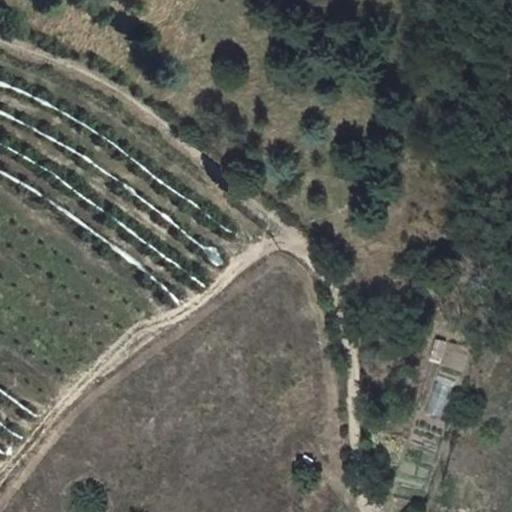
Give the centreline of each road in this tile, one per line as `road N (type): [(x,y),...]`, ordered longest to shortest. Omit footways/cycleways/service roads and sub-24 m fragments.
road 1 (track): [(285,243),(256,251),(210,295),(99,371),(0,472)]
road 2 (track): [(0,30),(154,108),(278,222),(285,243)]
road 3 (track): [(285,243),(304,250),(343,303),(356,463),(369,511)]
